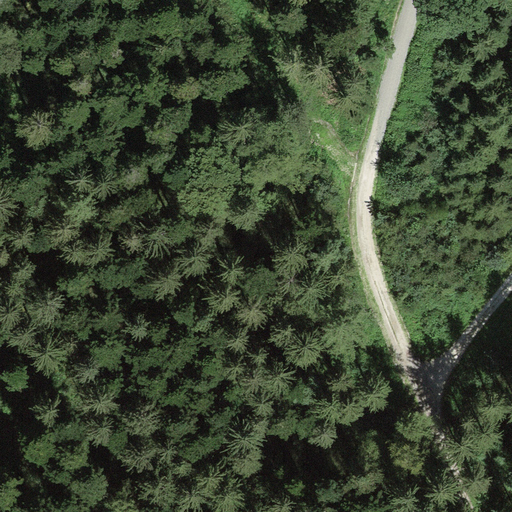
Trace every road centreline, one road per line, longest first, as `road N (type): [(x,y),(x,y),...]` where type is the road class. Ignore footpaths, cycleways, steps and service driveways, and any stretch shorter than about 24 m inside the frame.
road 1 (track): [(469,511),(359,248),(350,199),(402,0)]
road 2 (track): [(419,396),(511,274)]
